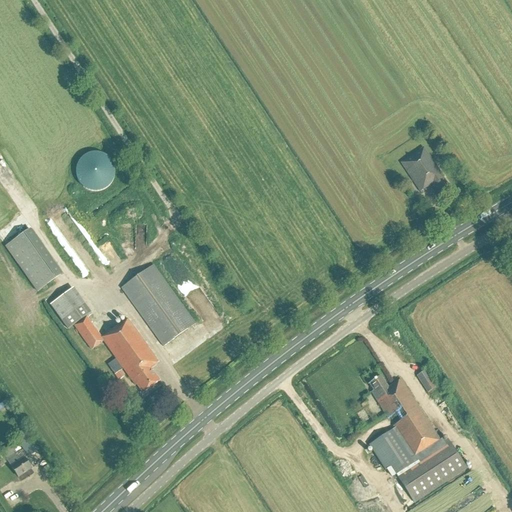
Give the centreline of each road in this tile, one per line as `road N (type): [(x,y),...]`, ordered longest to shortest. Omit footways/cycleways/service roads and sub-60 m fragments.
road 1 (track): [(109,284),(147,257),(172,213),(33,0)]
road 2 (unclassified): [(214,434),(359,322)]
road 3 (primary): [(203,419),(348,307)]
road 4 (primary): [(102,511),(203,419)]
road 5 (primary): [(348,307),(455,236)]
road 6 (unclassified): [(359,322),(465,251)]
